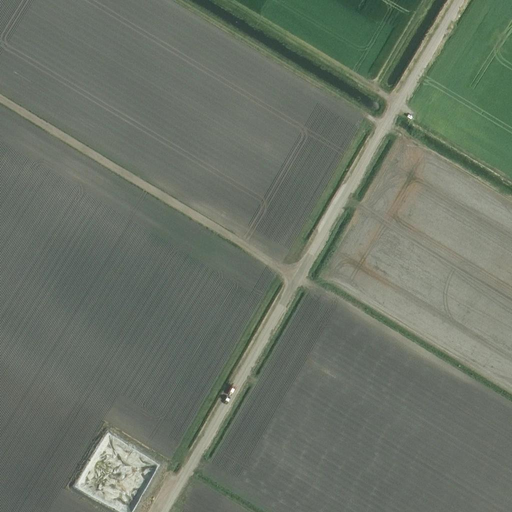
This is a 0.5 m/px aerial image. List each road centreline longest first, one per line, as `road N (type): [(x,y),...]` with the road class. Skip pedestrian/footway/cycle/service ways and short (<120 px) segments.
road 1 (unclassified): [(163,511),(458,0)]
road 2 (track): [(296,277),(0,98)]
